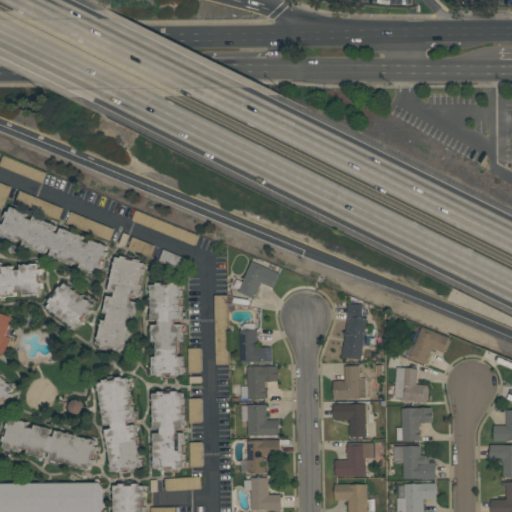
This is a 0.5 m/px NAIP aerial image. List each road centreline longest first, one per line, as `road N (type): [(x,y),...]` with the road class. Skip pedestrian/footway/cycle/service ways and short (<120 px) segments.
road 1 (residential): [(215,511),(209,259),(0,174)]
road 2 (motorway): [(116,86),(511,296)]
road 3 (primary): [(405,35),(0,38)]
road 4 (motorway): [(511,234),(211,90)]
road 5 (motorway): [(0,125),(305,252)]
road 6 (primary): [(269,69),(497,69)]
road 7 (motorway): [(305,252),(511,335)]
road 8 (primary): [(0,72),(210,70)]
road 9 (residential): [(306,317),(308,511)]
road 10 (motorway): [(211,90),(55,12)]
road 11 (motorway): [(0,28),(116,86)]
road 12 (residential): [(475,388),(468,511)]
